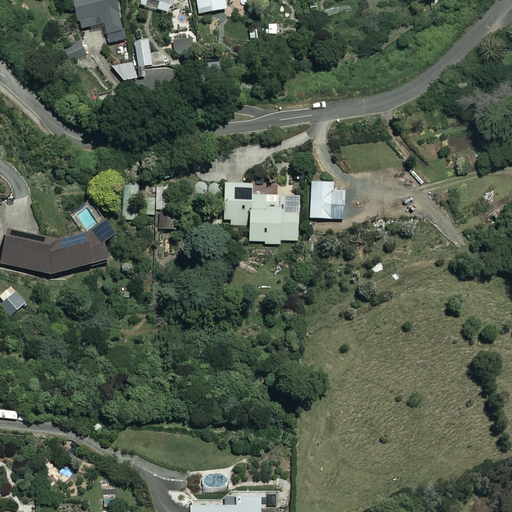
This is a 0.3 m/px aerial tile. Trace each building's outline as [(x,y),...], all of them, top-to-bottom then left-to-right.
[(75,0),(81,30),(106,25),(110,45),(128,41),(119,0),(75,0)] [(175,0),(143,0),(142,5),(172,13),(175,0)] [(197,0),(200,15),(228,11),(226,0),(197,0)] [(87,56),(83,44),(66,50),(70,62),(87,56)] [(134,64),(113,69),(124,82),(137,79),(134,64)] [(124,100),(117,88),(96,100),(103,112),(124,100)] [(279,184),(278,197),(254,195),(254,186),(242,185),(243,175),(228,175),(225,224),(252,226),(251,243),(282,245),(282,241),(299,242),(302,198),(297,198),(297,185),(279,184)] [(336,184),(313,183),(311,219),(345,221),(347,192),(335,191),(336,184)] [(511,202),(495,212),(506,231),(511,227),(511,202)] [(177,213),(159,214),(159,230),(178,229),(177,213)] [(114,224),(88,235),(63,241),(12,230),(3,264),(54,276),(110,262),(106,247),(120,237),(114,224)] [(118,508),(117,497),(105,497),(106,508),(118,508)] [(262,511),(263,498),(239,498),(239,507),(193,507),(193,511),(262,511)]
